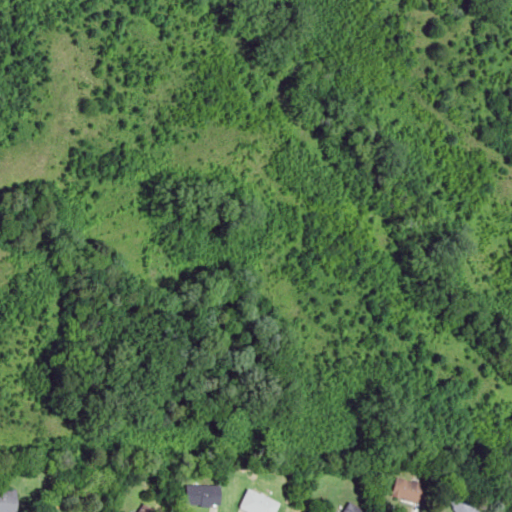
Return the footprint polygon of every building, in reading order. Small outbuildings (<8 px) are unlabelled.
[(426,485),(394,475),(388,493),(420,503),(426,485)] [(222,484),(187,484),(187,505),(222,505),(222,484)] [(275,511),(280,502),(248,487),(239,506),(252,511),(275,511)] [(0,488),(0,511),(15,511),(16,488),(0,488)] [(340,511),(364,511),(348,501),(340,511)] [(137,511),(159,511),(144,502),(137,511)]
